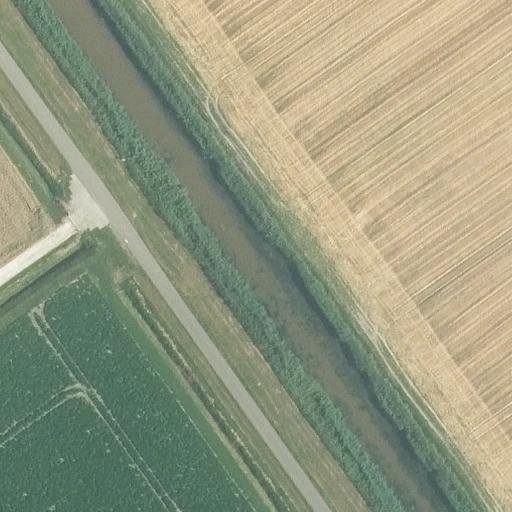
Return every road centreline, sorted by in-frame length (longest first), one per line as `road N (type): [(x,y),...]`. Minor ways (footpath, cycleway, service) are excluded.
road 1 (unclassified): [(323,511),(0,51)]
road 2 (track): [(0,278),(107,203)]
